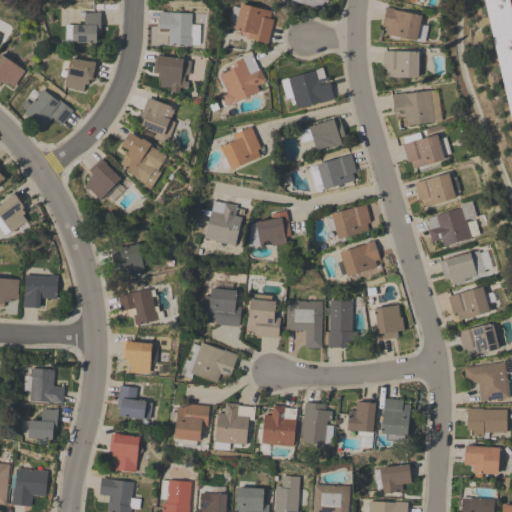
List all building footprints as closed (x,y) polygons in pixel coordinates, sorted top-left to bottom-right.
[(326,0),(326,2),(323,1),(321,8),(293,0),(326,0)] [(511,126),(483,0),(508,0),(511,14),(511,126)] [(266,20),(263,19),(262,24),(252,21),(249,32),(234,28),(235,23),(228,21),(231,5),(238,7),(239,3),(268,10),(266,20)] [(386,26),(382,25),(385,7),(393,8),(392,9),(421,15),(419,23),(428,25),(425,41),(416,39),(416,40),(385,33),(386,26)] [(64,42),(65,24),(84,24),(84,16),(79,16),(79,11),(84,11),(84,12),(95,12),(95,11),(100,11),(99,34),(96,34),(96,42),(64,42)] [(199,24),(198,44),(191,44),(191,45),(167,44),(168,28),(158,28),(158,11),(162,11),(162,12),(191,13),(190,24),(199,24)] [(417,77),(388,76),(388,69),(382,68),(382,50),(418,51),(417,77)] [(0,53),(24,70),(15,82),(16,83),(13,86),(7,82),(5,85),(1,81),(0,82),(0,53)] [(183,58),(182,59),(190,60),(189,74),(184,74),(183,81),(188,81),(187,87),(179,86),(178,92),(170,91),(170,87),(164,86),(164,87),(159,86),(160,78),(157,78),(158,72),(152,71),(154,55),(157,55),(158,54),(162,55),(162,56),(183,58)] [(218,88),(223,85),(218,74),(241,64),(239,59),(251,54),(257,68),(259,67),(265,80),(255,85),(258,91),(226,106),(218,88)] [(69,57),(89,61),(89,60),(95,62),(97,63),(94,79),(88,78),(87,84),(84,83),(82,91),(77,90),(77,89),(63,86),(69,57)] [(321,67),(324,77),(327,76),(333,98),(320,102),(320,101),(296,108),(294,103),(293,103),(291,96),(285,98),(280,80),(321,67)] [(23,113),(25,109),(19,105),(24,99),(29,104),(42,88),(58,101),(59,100),(72,110),(60,124),(51,117),(42,128),(23,113)] [(441,120),(406,125),(404,116),(394,117),(391,94),(404,92),(404,93),(430,89),(430,90),(436,89),(441,120)] [(147,97),(173,107),(169,119),(174,122),(166,143),(153,138),(155,132),(140,126),(143,119),(139,118),(147,97)] [(338,116),(344,135),(339,137),(341,143),(328,148),(328,145),(316,149),(312,139),(301,143),(296,130),(338,116)] [(230,169),(229,166),(223,168),(219,158),(224,156),(219,146),(234,140),(231,134),(250,126),(260,147),(256,149),(259,156),(230,169)] [(121,165),(129,152),(120,145),(129,131),(141,139),(142,138),(146,140),(145,142),(166,156),(157,169),(160,171),(151,186),(144,182),(143,183),(134,177),(135,176),(129,172),(129,171),(121,165)] [(412,167),(410,161),(407,162),(402,143),(436,134),(438,139),(445,137),(449,153),(442,155),(443,159),(448,158),(449,163),(420,171),(418,166),(412,167)] [(350,154),(355,171),(351,172),(353,180),(323,189),(321,183),(313,185),(309,172),(317,169),(315,164),(350,154)] [(89,189),(88,189),(84,186),(90,180),(88,178),(92,174),(88,169),(99,158),(102,160),(103,160),(106,163),(105,164),(119,178),(117,180),(119,181),(118,182),(124,189),(112,202),(103,194),(99,199),(89,189)] [(449,179),(455,177),(458,189),(452,191),(454,197),(424,206),(422,199),(418,200),(413,182),(447,172),(449,179)] [(0,202),(16,191),(26,205),(21,209),(24,213),(22,214),(26,221),(23,223),(22,223),(10,232),(0,217),(0,202)] [(203,237),(209,215),(202,214),(204,209),(210,211),(213,200),(223,202),(236,205),(234,215),(241,216),(234,245),(203,237)] [(443,245),(440,238),(431,241),(427,229),(429,228),(425,218),(435,215),(435,214),(459,207),(458,204),(470,200),(475,216),(465,219),(466,222),(474,219),(478,233),(470,236),(470,237),(443,245)] [(334,229),(328,231),(325,219),(331,217),(330,213),(365,204),(369,221),(365,222),(367,230),(337,238),(334,229)] [(271,219),(270,213),(285,210),(290,235),(283,237),(285,243),(272,246),(271,243),(259,245),(259,243),(247,246),(249,224),(271,219)] [(345,273),(340,275),(336,262),(341,260),(338,252),(366,243),(366,242),(373,240),(379,258),(374,260),(376,267),(346,276),(345,273)] [(145,248),(149,263),(142,265),(143,271),(124,276),(123,270),(120,271),(118,265),(113,267),(109,250),(136,243),(138,250),(145,248)] [(438,261),(477,250),(478,252),(486,250),(491,267),(489,267),(490,270),(486,271),(485,269),(483,269),(484,271),(475,274),(475,275),(463,278),(464,281),(451,284),(449,278),(443,279),(438,261)] [(21,306),(22,302),(23,302),(25,274),(48,276),(48,274),(57,275),(55,298),(39,297),(38,308),(21,306)] [(0,277),(18,279),(17,294),(18,294),(17,299),(10,298),(9,301),(4,301),(4,302),(3,302),(3,307),(0,306),(0,277)] [(490,292),(493,296),(493,301),(486,303),(488,311),(458,320),(455,312),(452,313),(447,296),(481,286),(483,294),(490,292)] [(149,290),(153,289),(155,296),(151,296),(154,306),(157,305),(158,311),(162,311),(164,318),(134,324),(132,315),(135,314),(134,307),(120,310),(116,295),(149,288),(149,290)] [(214,324),(215,320),(207,319),(208,317),(201,316),(203,295),(210,296),(210,288),(235,290),(234,305),(240,306),(238,326),(214,324)] [(253,335),(253,331),(246,330),(247,325),(241,325),(241,316),(248,316),(249,298),(252,299),(252,293),(270,295),(270,300),(275,301),(273,316),(279,317),(277,337),(253,335)] [(328,299),(351,300),(351,331),(355,331),(355,341),(348,341),(348,347),(327,347),(327,344),(323,344),(323,331),(328,331),(328,299)] [(320,347),(304,347),(304,330),(284,329),(284,326),(285,326),(285,300),(321,301),(320,347)] [(372,340),(370,325),(375,325),(373,307),(397,304),(399,317),(401,316),(403,330),(396,330),(397,337),(372,340)] [(498,348),(467,356),(465,348),(461,349),(457,331),(491,322),(498,348)] [(156,348),(155,363),(149,363),(148,372),(134,371),(134,372),(128,372),(129,364),(126,364),(127,359),(124,358),(121,358),(122,341),(125,341),(126,340),(131,340),(131,341),(150,343),(150,348),(156,348)] [(226,351),(226,350),(237,354),(229,376),(219,373),(216,382),(192,373),(190,377),(180,374),(185,359),(189,361),(193,351),(196,353),(200,342),(226,351)] [(479,401),(477,381),(465,383),(463,366),(466,366),(466,367),(503,361),(503,359),(511,357),(511,371),(505,372),(508,397),(479,401)] [(22,390),(23,376),(29,376),(29,368),(53,369),(52,385),(63,386),(62,403),(57,403),(57,402),(28,400),(29,390),(22,390)] [(119,385),(136,388),(134,399),(145,401),(145,402),(151,402),(149,418),(142,418),(141,418),(140,422),(135,422),(135,418),(119,415),(120,407),(116,407),(119,385)] [(402,399),(402,403),(409,404),(409,409),(413,409),(412,418),(408,418),(407,435),(404,435),(403,441),(384,440),(385,433),(380,433),(382,408),(383,408),(384,398),(402,399)] [(371,447),(360,446),(361,436),(357,436),(357,430),(346,429),(348,409),(355,410),(356,401),(374,403),(371,437),(371,447)] [(223,413),(224,402),(238,403),(238,405),(254,407),(253,419),(248,419),(245,445),(241,444),(241,448),(233,448),(233,444),(230,443),(229,451),(215,450),(215,442),(213,442),(216,412),(223,413)] [(330,444),(301,442),(303,417),(302,417),(303,402),(323,404),(323,410),(331,411),(330,421),(326,420),(325,424),(332,425),(330,444)] [(196,440),(195,447),(181,445),(181,439),(174,438),(175,422),(168,421),(169,411),(176,411),(177,406),(184,407),(184,403),(208,405),(206,426),(201,425),(199,441),(196,440)] [(294,418),(295,418),(292,446),(269,444),(268,451),(260,450),(263,414),(270,415),(271,404),(285,405),(285,407),(295,408),(294,418)] [(23,436),(23,434),(22,433),(20,431),(20,420),(28,421),(29,420),(40,420),(41,408),(53,409),(53,408),(57,408),(56,431),(52,431),(51,439),(27,437),(28,436),(23,436)] [(505,436),(472,437),(472,429),(466,429),(466,408),(481,408),(481,409),(505,408),(505,432),(505,436)] [(110,433),(114,433),(114,432),(119,433),(119,434),(138,436),(138,438),(141,438),(142,439),(142,441),(141,443),(140,445),(142,447),(142,450),(141,452),(139,453),(137,453),(134,471),(126,470),(126,473),(121,472),(121,470),(112,469),(113,461),(116,461),(117,456),(112,455),(113,450),(108,450),(110,433)] [(498,447),(497,474),(481,473),(481,472),(480,477),(473,477),(474,472),(471,472),(472,465),(463,464),(464,445),(498,447)] [(5,504),(0,503),(0,462),(9,463),(5,504)] [(376,492),(375,483),(374,483),(373,469),(379,469),(379,467),(408,463),(410,482),(401,483),(401,491),(382,493),(382,492),(376,492)] [(47,470),(44,496),(31,495),(30,506),(10,504),(10,499),(11,499),(12,488),(14,488),(16,467),(47,470)] [(271,511),(272,511),(274,511),(275,485),(280,485),(281,475),(299,476),(297,511),(271,511)] [(130,506),(131,506),(130,511),(114,511),(106,511),(107,501),(111,501),(112,495),(98,494),(100,477),(105,477),(105,478),(133,481),(130,506)] [(166,499),(159,498),(160,480),(167,480),(167,479),(190,481),(188,505),(189,505),(188,511),(161,511),(162,502),(165,503),(166,499)] [(347,511),(311,511),(311,509),(312,509),(313,484),(349,485),(347,511)] [(212,493),(212,486),(224,487),(224,493),(226,493),(224,511),(199,511),(200,492),(212,493)] [(235,511),(237,486),(263,488),(262,504),(268,504),(267,511),(235,511)] [(493,499),(492,511),(459,511),(461,497),(493,499)] [(367,511),(368,500),(394,502),(394,501),(407,502),(406,511),(367,511)]
